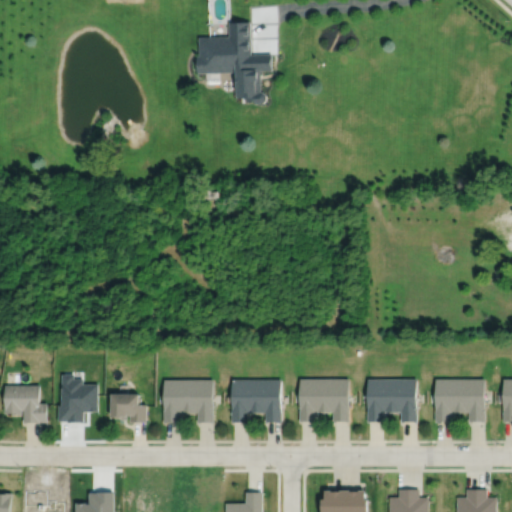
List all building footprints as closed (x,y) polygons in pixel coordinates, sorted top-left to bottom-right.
[(209,35),(207,0),(228,0),(229,20),(230,34),(209,35)] [(199,35),(200,54),(197,54),(198,71),(237,70),(238,75),(238,86),(236,86),(237,96),(246,95),(246,99),(255,99),(256,102),(264,102),(267,98),(267,93),(264,90),(262,90),(262,69),(273,69),(273,52),(252,53),(251,19),(229,20),(230,34),(209,35),(199,35)] [(326,411),(317,411),(317,421),(301,421),(301,408),(301,378),(326,378),(326,411)] [(326,378),(351,378),(351,421),(334,421),(334,411),(326,411),(326,378)] [(394,411),(385,412),(385,422),(369,422),(369,409),(369,378),(394,378),(394,411)] [(394,378),(419,378),(419,421),(402,421),(402,411),(394,411),(394,378)] [(461,412),(452,412),(452,422),(437,422),(437,409),(437,378),(460,378),(461,412)] [(460,378),(484,378),(484,421),(469,422),(469,412),(461,412),(460,378)] [(511,422),(502,422),(502,409),(503,409),(503,378),(511,378),(511,422)] [(190,412),(181,412),(181,422),(165,422),(165,409),(165,379),(190,379),(190,412)] [(190,379),(215,379),(215,422),(198,422),(198,412),(190,412),(190,379)] [(257,412),(249,412),(249,422),(232,422),(232,409),(233,409),(233,379),(257,379),(257,412)] [(257,379),(282,379),(282,422),(266,422),(266,412),(257,412),(257,379)] [(6,384),(6,413),(12,413),(12,415),(22,415),(22,410),(24,410),(24,423),(41,423),(41,421),(48,421),(48,403),(40,403),(40,384),(6,384)] [(113,394),(113,418),(121,418),(121,419),(128,419),(128,415),(132,415),(131,422),(148,422),(148,404),(141,404),(141,394),(113,394)] [(391,497),(391,511),(431,511),(431,497),(421,497),(421,489),(401,489),(401,497),(391,497)] [(457,497),(457,511),(496,511),(496,497),(486,497),(486,489),(466,489),(466,497),(457,497)] [(347,511),(347,491),(342,491),(334,491),(334,490),(327,490),(327,499),(324,499),(324,511),(347,511)] [(347,511),(371,511),(371,499),(368,499),(368,490),(361,490),(361,491),(352,492),(352,490),(347,491),(347,511)] [(0,511),(10,511),(12,493),(0,491),(0,511)] [(247,492),(247,503),(227,503),(227,511),(264,511),(264,492),(247,492)]
